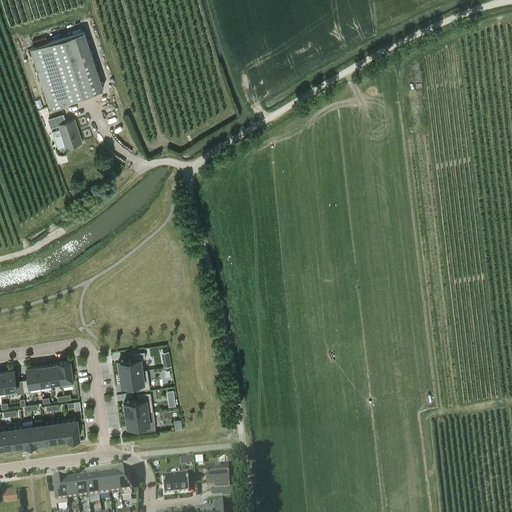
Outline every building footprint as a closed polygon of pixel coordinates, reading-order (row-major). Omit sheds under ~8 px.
[(104,89),(84,31),(31,49),(50,106),(104,89)] [(65,148),(83,142),(75,118),(58,124),(65,148)] [(119,361),(120,373),(144,370),(143,357),(145,357),(144,351),(131,353),(132,359),(119,361)] [(62,379),(62,383),(63,386),(74,384),(70,359),(59,361),(59,363),(62,379)] [(51,385),(62,383),(62,379),(59,363),(49,365),(51,381),(51,384),(51,385)] [(41,386),(38,367),(38,365),(27,367),(28,378),(22,379),(24,391),(30,390),(30,387),(41,386)] [(41,386),(51,384),(51,381),(49,365),(38,367),(41,386)] [(3,371),(3,372),(6,389),(6,391),(6,394),(18,393),(14,369),(3,371)] [(144,370),(120,373),(122,387),(135,385),(136,390),(150,388),(147,370),(144,370)] [(174,389),(168,390),(169,405),(176,405),(174,389)] [(124,402),(126,414),(153,411),(150,392),(137,394),(138,400),(124,402)] [(153,411),(126,414),(128,428),(142,426),(142,431),(155,429),(153,411)] [(66,421),(68,440),(80,438),(77,419),(66,421)] [(66,421),(55,422),(58,441),(68,440),(66,421)] [(58,441),(55,422),(44,424),(47,443),(58,441)] [(36,444),(47,443),(44,424),(34,425),(36,444)] [(36,444),(34,425),(23,427),(25,446),(36,444)] [(23,427),(12,428),(15,447),(25,446),(23,427)] [(12,428),(1,430),(4,449),(15,447),(12,428)] [(228,466),(205,467),(206,487),(216,487),(217,491),(230,490),(228,466)] [(120,491),(121,495),(121,498),(132,496),(129,472),(117,473),(118,475),(120,491)] [(186,474),(163,476),(164,494),(188,492),(186,474)] [(118,475),(107,477),(109,494),(110,497),(121,495),(120,491),(118,475)] [(109,494),(107,477),(96,478),(99,496),(99,498),(110,497),(109,494)] [(99,496),(96,478),(86,480),(88,497),(88,500),(99,498),(99,496)] [(86,480),(75,481),(78,501),(88,500),(88,497),(86,480)] [(67,500),(64,483),(64,481),(53,482),(54,494),(49,495),(51,511),(57,511),(56,507),(67,505),(67,503),(67,500)] [(78,501),(75,481),(64,483),(67,500),(67,503),(78,501)] [(4,503),(18,500),(17,490),(2,493),(4,503)]
